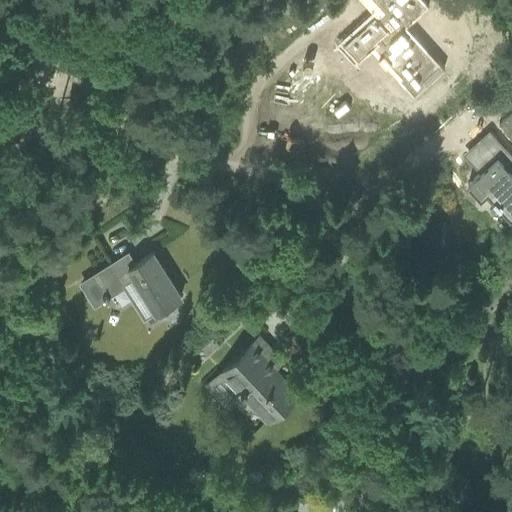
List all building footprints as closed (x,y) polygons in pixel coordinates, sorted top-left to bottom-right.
[(412,0),(374,0),(384,10),(376,18),(374,16),(344,43),(358,59),(373,45),(382,55),(381,56),(387,62),(388,61),(402,76),(399,78),(413,93),(439,69),(401,28),(421,10),(412,0)] [(499,65),(487,51),(486,52),(471,66),(483,78),(483,79),(499,65)] [(488,131),(490,133),(474,147),(473,146),(472,147),(489,165),(468,184),(480,197),(487,191),(510,217),(511,215),(511,154),(489,130),(488,131)] [(174,309),(170,302),(181,295),(153,252),(135,263),(129,253),(82,282),(88,291),(86,292),(94,304),(103,298),(105,300),(109,298),(106,293),(122,283),(144,319),(156,312),(159,318),(174,309)] [(42,287),(59,271),(48,259),(31,275),(42,287)] [(258,337),(221,373),(205,387),(224,407),(230,401),(232,404),(235,401),(241,408),(246,410),(260,412),(268,420),(277,411),(279,413),(291,402),(289,400),(296,393),(272,367),(280,360),(258,337)] [(187,475),(176,480),(181,489),(191,484),(187,475)]
